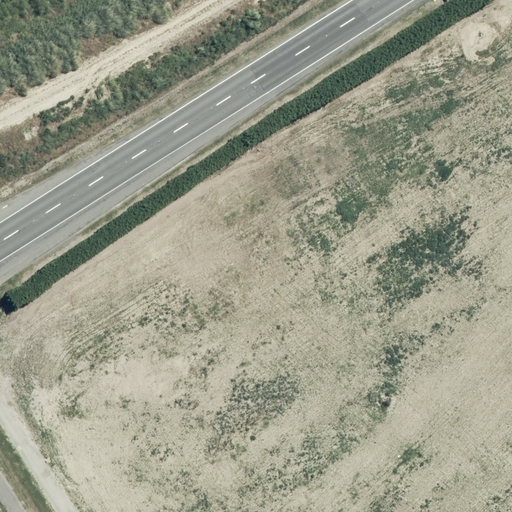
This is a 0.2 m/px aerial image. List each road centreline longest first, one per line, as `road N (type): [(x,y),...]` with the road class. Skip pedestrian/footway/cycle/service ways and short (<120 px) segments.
road 1 (trunk): [(0,240),(382,0)]
road 2 (unknown): [(0,379),(81,511)]
